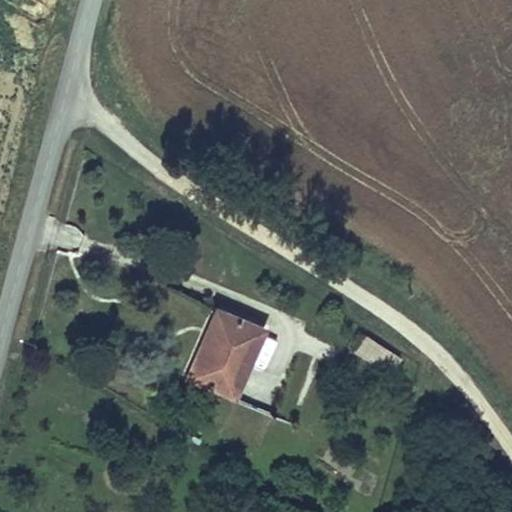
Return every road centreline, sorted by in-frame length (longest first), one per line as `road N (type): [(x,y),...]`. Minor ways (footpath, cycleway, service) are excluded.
road 1 (track): [(511,447),(416,333),(157,164),(66,92)]
road 2 (tertiary): [(91,0),(0,343)]
